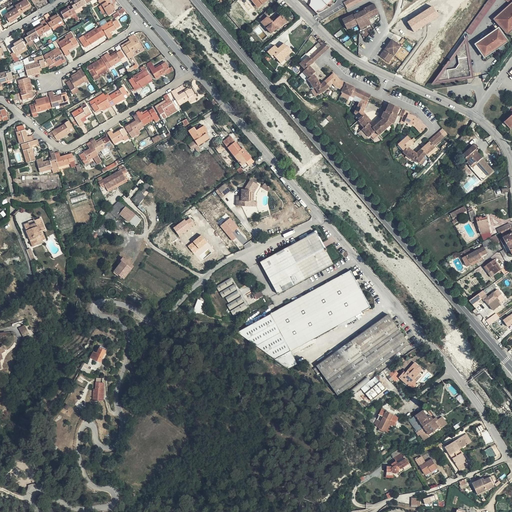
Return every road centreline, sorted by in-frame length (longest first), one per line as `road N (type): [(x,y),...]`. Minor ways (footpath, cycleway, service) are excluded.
road 1 (unclassified): [(321,217),(223,262),(161,318),(96,304),(131,336),(116,393),(124,424),(113,451),(101,452),(89,421),(78,445),(87,484),(116,488),(118,496),(115,505),(76,510),(34,486),(40,511)]
road 2 (secondary): [(511,367),(195,0)]
road 3 (residential): [(511,462),(466,387),(321,217)]
road 4 (residential): [(0,98),(64,148),(183,77)]
road 5 (residential): [(321,217),(196,71)]
road 6 (residential): [(390,75),(340,52),(289,0)]
